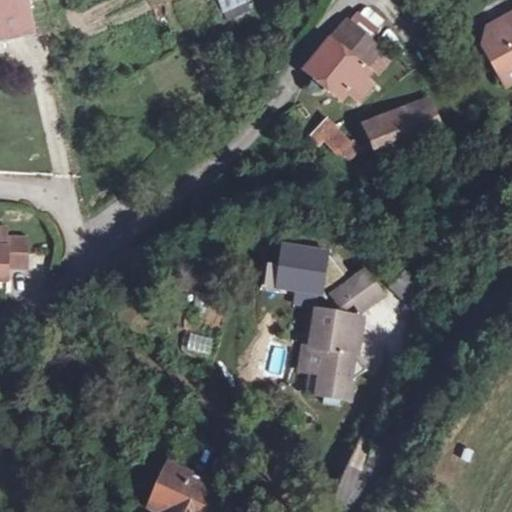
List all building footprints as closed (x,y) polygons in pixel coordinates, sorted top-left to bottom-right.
[(0,0),(0,39),(0,40),(27,35),(21,0),(0,0)] [(217,0),(224,14),(248,3),(246,0),(217,0)] [(511,15),(495,26),(501,37),(494,40),(484,46),(507,87),(511,84),(511,15)] [(360,17),(350,29),(365,41),(374,29),(360,17)] [(350,29),(344,24),(307,70),(344,100),(349,94),(358,102),(371,86),(365,81),(361,78),(367,71),(380,54),(365,41),(350,29)] [(501,37),(495,26),(488,29),(494,40),(501,37)] [(370,74),(367,71),(361,78),(365,81),(370,74)] [(444,136),(428,99),(426,101),(428,106),(367,132),(372,144),(359,149),(354,144),(350,141),(329,121),(311,140),(320,147),(324,142),(338,154),(351,158),(359,152),(367,167),(444,136)] [(0,248),(0,280),(7,281),(7,269),(27,269),(26,239),(7,239),(7,248),(0,248)] [(320,282),(328,261),(294,248),(286,270),(320,282)] [(406,304),(423,284),(405,269),(388,289),(406,304)] [(382,296),(364,271),(332,297),(342,310),(352,302),(361,312),(382,296)] [(362,320),(316,313),(315,321),(307,374),(306,375),(318,377),(316,395),(324,396),(324,403),(339,406),(341,399),(349,400),(352,381),(367,370),(365,368),(364,368),(356,358),(362,320)] [(299,372),(307,374),(315,321),(307,320),(299,372)] [(190,336),(185,350),(213,361),(218,347),(190,336)] [(35,378),(22,353),(0,364),(0,372),(10,392),(35,378)] [(178,464),(181,453),(169,450),(165,460),(178,464)] [(234,471),(181,453),(178,464),(165,460),(157,487),(169,491),(162,511),(205,511),(208,504),(220,509),(234,471)]
